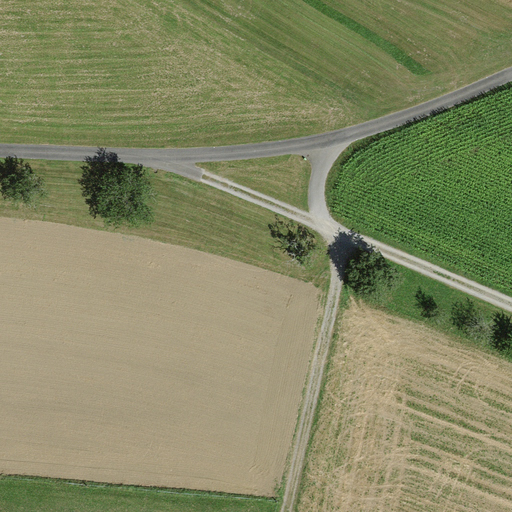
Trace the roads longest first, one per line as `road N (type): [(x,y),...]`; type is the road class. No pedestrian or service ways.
road 1 (track): [(166,158),(511,307)]
road 2 (track): [(326,144),(317,191),(335,280),(283,511)]
